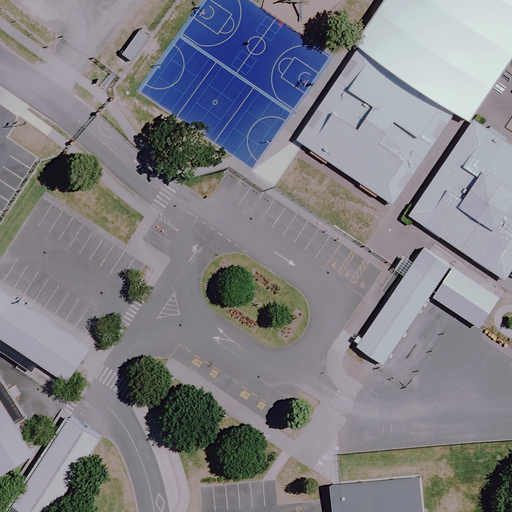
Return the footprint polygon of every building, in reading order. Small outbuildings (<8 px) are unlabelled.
[(395,211),(464,110),(367,45),(298,146),(395,211)] [(146,130),(123,114),(110,135),(133,150),(146,130)] [(511,263),(511,146),(467,117),(396,222),(495,288),(511,263)] [(453,262),(425,243),(358,343),(386,362),(453,262)] [(488,305),(443,275),(420,308),(466,338),(488,305)] [(0,285),(0,331),(72,378),(93,346),(0,285)] [(0,393),(0,470),(1,471),(35,450),(0,393)] [(429,511),(428,472),(333,478),(335,511),(429,511)]
